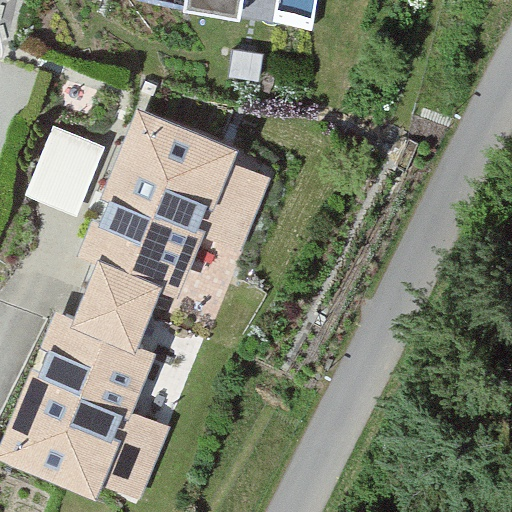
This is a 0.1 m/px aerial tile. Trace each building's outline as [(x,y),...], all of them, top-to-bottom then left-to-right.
[(146,0),(239,16),(241,0),(146,0)] [(262,53),(233,48),(230,72),(259,77),(262,53)] [(56,119),(33,191),(83,208),(107,135),(56,119)] [(220,152),(144,121),(89,256),(98,259),(86,288),(146,312),(157,283),(166,286),(192,223),(230,239),(256,173),(218,158),(220,152)] [(146,312),(86,288),(74,316),(66,313),(12,448),(88,479),(91,472),(129,488),(156,422),(117,407),(143,343),(134,340),(146,312)]
